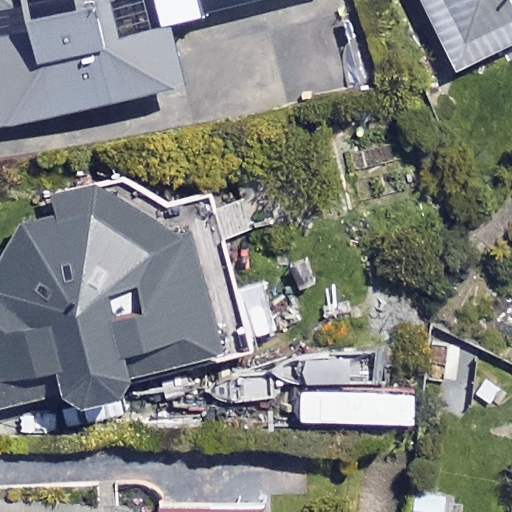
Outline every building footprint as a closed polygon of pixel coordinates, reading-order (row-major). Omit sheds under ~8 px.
[(185,19),(174,22),(169,0),(0,0),(0,85),(8,124),(199,82),(185,19)] [(511,0),(430,0),(459,67),(511,45),(511,0)] [(168,174),(71,195),(76,219),(31,228),(4,285),(0,285),(0,407),(104,385),(107,401),(140,394),(137,380),(240,358),(212,230),(182,237),(168,174)] [(428,391),(310,390),(310,420),(428,421),(428,391)] [(283,511),(283,502),(166,506),(166,511),(283,511)]
